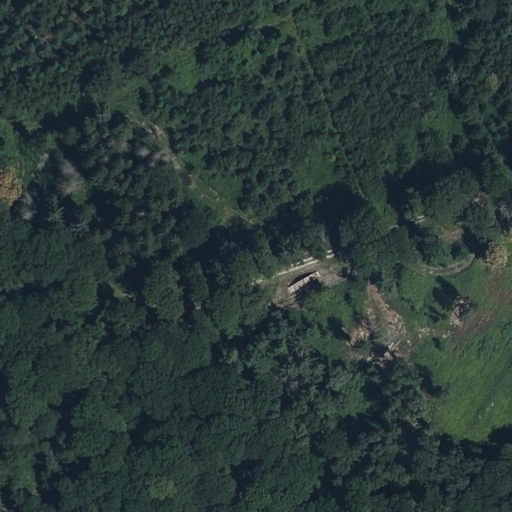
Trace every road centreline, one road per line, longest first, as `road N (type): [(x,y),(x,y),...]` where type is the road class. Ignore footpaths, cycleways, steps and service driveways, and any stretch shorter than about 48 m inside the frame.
road 1 (track): [(511,206),(161,302)]
road 2 (track): [(161,302),(0,197)]
road 3 (track): [(161,302),(90,352),(0,390)]
road 4 (track): [(0,344),(161,302)]
